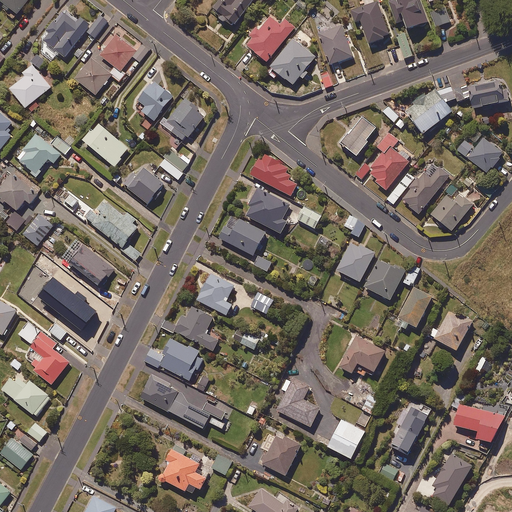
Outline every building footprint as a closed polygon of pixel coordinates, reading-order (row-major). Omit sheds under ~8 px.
[(29,0),(0,0),(18,14),(29,0)] [(254,0),(220,0),(213,10),(234,26),(254,0)] [(428,22),(420,0),(389,0),(397,23),(405,21),(408,29),(428,22)] [(390,36),(378,2),(352,11),(356,22),(361,20),(370,44),(390,36)] [(451,22),(445,6),(431,11),(437,27),(451,22)] [(89,28),(64,8),(47,30),(51,32),(44,41),(65,57),(89,28)] [(108,22),(101,16),(88,33),(95,39),(108,22)] [(281,25),(271,17),(260,31),(258,29),(245,44),(267,62),(295,28),(286,20),(281,25)] [(354,57),(342,25),(320,33),(331,65),(354,57)] [(137,51),(116,36),(101,56),(122,72),(137,51)] [(316,57),(293,39),(271,68),(294,85),(300,76),(304,79),(309,73),(305,71),(316,57)] [(150,51),(143,45),(134,57),(140,62),(150,51)] [(47,63),(38,55),(32,62),(42,70),(47,63)] [(112,75),(92,59),(76,79),(96,95),(112,75)] [(51,88),(33,65),(23,73),(26,77),(10,89),(26,108),(51,88)] [(333,86),(329,74),(322,76),(325,88),(333,86)] [(504,75),(468,86),(475,109),(511,98),(504,75)] [(173,97),(153,81),(139,100),(146,106),(141,114),(153,123),(173,97)] [(436,89),(407,111),(424,134),(453,112),(446,102),(456,99),(452,86),(438,91),(436,89)] [(198,108),(186,99),(175,112),(161,123),(186,142),(205,118),(196,111),(198,108)] [(400,117),(389,107),(384,112),(395,123),(400,117)] [(0,151),(12,136),(6,131),(13,123),(0,112),(0,151)] [(377,129),(363,118),(342,143),(357,156),(369,143),(367,141),(377,129)] [(408,124),(402,118),(395,125),(402,131),(408,124)] [(129,149),(98,123),(83,141),(114,166),(129,149)] [(398,140),(388,132),(376,147),(383,153),(371,168),(374,171),(372,174),(379,179),(376,182),(387,191),(411,160),(394,146),(398,140)] [(38,134),(17,158),(33,172),(31,174),(36,178),(42,172),(40,170),(49,160),(54,164),(62,155),(38,134)] [(72,148),(58,137),(52,144),(66,155),(72,148)] [(505,153),(484,138),(469,158),(489,174),(505,153)] [(474,147),(465,141),(458,151),(466,157),(474,147)] [(196,155),(189,150),(182,159),(170,150),(159,164),(177,179),(196,155)] [(290,169),(262,154),(251,175),(291,197),(298,185),(285,178),(290,169)] [(16,168),(6,160),(2,166),(11,173),(16,168)] [(450,176),(432,163),(403,200),(421,214),(450,176)] [(369,171),(364,165),(356,174),(362,179),(369,171)] [(164,184),(144,168),(128,188),(148,204),(164,184)] [(415,178),(408,173),(387,200),(394,205),(415,178)] [(38,194),(11,174),(0,189),(0,199),(5,203),(6,202),(18,211),(26,201),(30,204),(38,194)] [(483,175),(475,186),(490,198),(498,188),(483,175)] [(458,190),(452,184),(445,191),(451,197),(458,190)] [(292,203),(259,187),(250,206),(252,207),(247,216),(281,234),(288,222),(283,220),(292,203)] [(474,205),(460,194),(454,202),(447,196),(432,215),(453,232),(474,205)] [(82,205),(70,195),(66,201),(78,211),(82,205)] [(126,218),(104,201),(97,210),(94,208),(85,219),(123,248),(138,228),(132,223),(136,219),(129,214),(126,218)] [(322,216),(305,207),(299,220),(315,229),(322,216)] [(54,226),(40,214),(23,235),(38,246),(54,226)] [(266,233),(232,215),(220,238),(254,256),(266,233)] [(366,224),(350,216),(343,230),(359,238),(366,224)] [(376,253),(352,241),(337,270),(361,283),(376,253)] [(142,254),(131,245),(125,252),(136,262),(142,254)] [(272,263),(259,256),(254,265),(268,272),(272,263)] [(406,272),(380,259),(365,287),(391,301),(406,272)] [(421,269),(413,265),(405,283),(413,287),(421,269)] [(55,266),(51,272),(59,278),(63,271),(55,266)] [(236,284),(212,272),(198,301),(227,316),(233,305),(227,302),(236,284)] [(76,296),(69,289),(74,284),(65,277),(58,285),(60,287),(53,294),(60,300),(49,312),(76,333),(93,312),(75,297),(76,296)] [(433,297),(414,288),(399,318),(404,321),(401,327),(407,329),(409,324),(417,328),(433,297)] [(274,301),(261,294),(254,308),(267,315),(274,301)] [(17,311),(0,300),(0,333),(3,336),(17,311)] [(214,319),(193,307),(187,318),(183,316),(175,331),(214,352),(219,341),(206,334),(214,319)] [(473,323),(450,310),(439,331),(434,328),(430,336),(458,351),(473,323)] [(41,332),(29,323),(20,335),(31,344),(41,332)] [(67,333),(56,325),(50,332),(61,341),(67,333)] [(260,340),(239,329),(234,340),(255,350),(260,340)] [(57,344),(42,332),(33,344),(32,351),(26,359),(37,368),(35,371),(52,385),(70,363),(53,349),(57,344)] [(353,374),(355,371),(366,378),(368,373),(373,376),(386,352),(357,336),(340,367),(353,374)] [(436,342),(429,338),(422,352),(430,355),(436,342)] [(200,353),(171,339),(163,356),(151,350),(146,362),(159,368),(160,366),(190,381),(196,370),(198,371),(203,360),(197,357),(200,353)] [(486,359),(480,356),(475,370),(481,372),(486,359)] [(167,382),(152,375),(141,398),(204,429),(208,422),(227,431),(231,423),(222,419),(225,414),(165,386),(167,382)] [(310,387),(289,377),(282,390),(288,392),(278,411),(311,428),(321,409),(304,400),(310,387)] [(17,383),(12,379),(2,390),(36,417),(51,398),(30,381),(27,385),(20,379),(17,383)] [(380,399),(370,394),(357,422),(367,427),(380,399)] [(465,398),(456,395),(453,407),(459,408),(455,426),(479,432),(477,439),(496,444),(503,416),(463,405),(465,398)] [(408,412),(404,410),(396,423),(402,426),(392,447),(408,455),(432,410),(419,403),(417,408),(412,406),(408,412)] [(366,432),(342,420),(328,448),(352,460),(366,432)] [(48,433),(36,423),(29,433),(40,442),(48,433)] [(25,434),(20,440),(33,451),(38,445),(25,434)] [(276,438),(269,434),(262,449),(269,452),(263,464),(286,476),(302,446),(278,434),(276,438)] [(33,456),(12,439),(1,454),(22,470),(33,456)] [(187,451),(175,445),(167,461),(170,463),(162,480),(193,495),(196,488),(201,490),(207,479),(196,473),(203,460),(194,455),(192,460),(184,456),(187,451)] [(437,490),(433,497),(449,507),(471,466),(449,454),(431,486),(437,490)] [(233,462),(220,455),(213,469),(226,476),(233,462)] [(399,471),(385,464),(380,475),(393,481),(399,471)] [(0,507),(11,493),(0,484),(0,511),(4,511),(5,511),(0,507)] [(277,500),(262,489),(249,507),(257,511),(297,511),(300,509),(280,495),(277,500)] [(115,511),(117,508),(94,497),(86,511),(115,511)]
